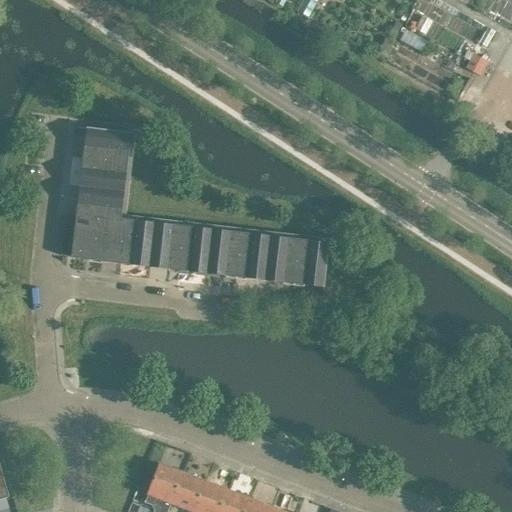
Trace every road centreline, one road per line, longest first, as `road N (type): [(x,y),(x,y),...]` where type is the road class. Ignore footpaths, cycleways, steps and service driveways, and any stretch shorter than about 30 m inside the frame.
road 1 (tertiary): [(511,241),(139,0)]
road 2 (residential): [(403,511),(133,409),(70,402)]
road 3 (residential): [(218,300),(38,279)]
road 4 (residential): [(38,279),(53,112)]
road 5 (residential): [(44,401),(38,279)]
